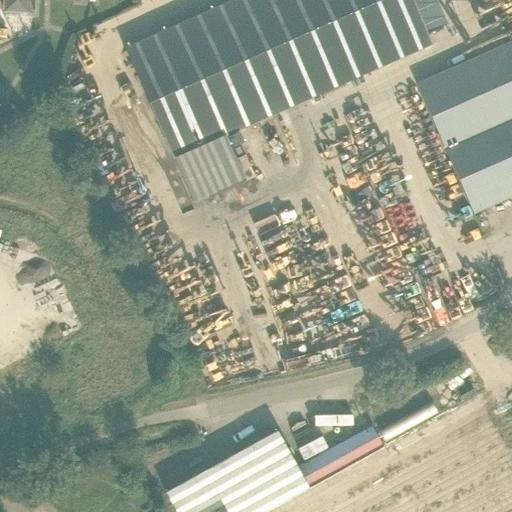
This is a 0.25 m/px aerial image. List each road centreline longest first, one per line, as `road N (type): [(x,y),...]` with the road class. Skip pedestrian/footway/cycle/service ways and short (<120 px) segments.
road 1 (unknown): [(139,0),(78,36),(75,74),(135,205),(151,225),(172,231),(220,226),(224,206),(294,161),(303,123),(445,49),(455,39),(455,0)]
road 2 (residential): [(0,474),(77,438),(359,369),(511,302)]
